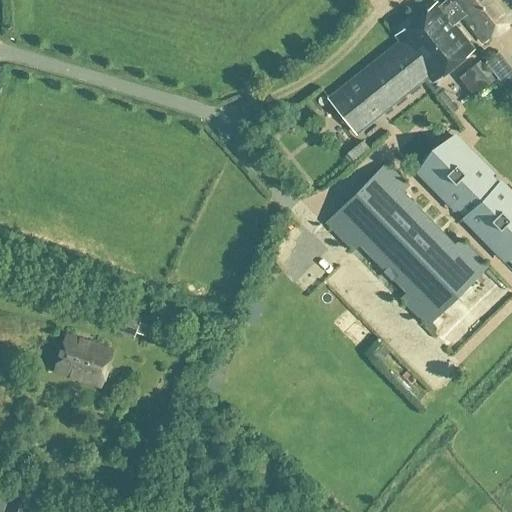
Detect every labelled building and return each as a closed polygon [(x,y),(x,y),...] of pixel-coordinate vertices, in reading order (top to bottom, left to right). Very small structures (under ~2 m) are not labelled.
[(445,0),(440,4),(455,23),(464,15),(484,41),(494,33),(496,35),(509,25),(507,23),(511,18),(511,8),(505,0),(445,0)] [(402,40),(344,87),(329,99),(355,132),(427,74),(433,81),(475,48),(455,23),(440,4),(437,1),(397,33),(402,40)] [(461,74),(472,88),(482,80),(471,67),(461,74)] [(506,258),(511,251),(511,194),(455,136),(419,171),(506,258)] [(387,162),(327,221),(428,324),(488,264),(387,162)] [(309,257),(291,280),(304,290),(322,267),(309,257)] [(142,315),(123,309),(104,302),(96,324),(116,331),(135,337),(142,315)] [(67,333),(54,369),(102,386),(114,350),(67,333)] [(0,511),(27,511),(31,504),(0,493),(0,511)]
